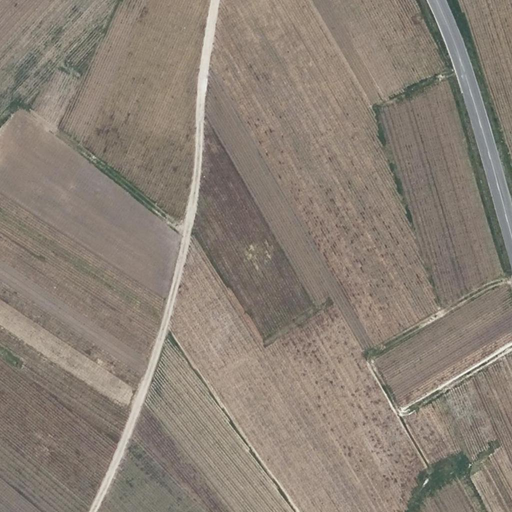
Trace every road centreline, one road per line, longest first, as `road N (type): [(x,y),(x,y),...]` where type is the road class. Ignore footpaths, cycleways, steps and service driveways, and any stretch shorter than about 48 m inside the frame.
road 1 (track): [(216,0),(177,281),(117,464),(92,511)]
road 2 (secondary): [(511,233),(438,0)]
